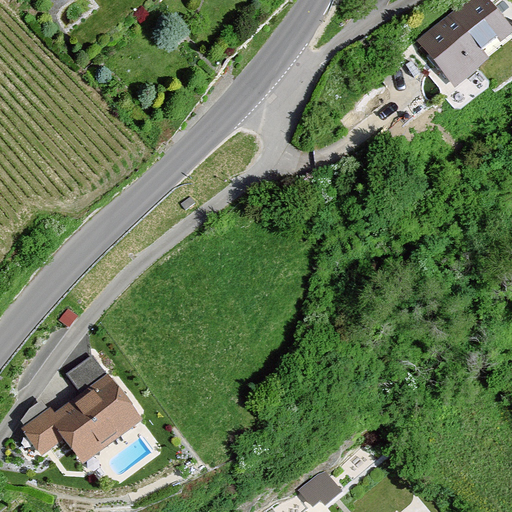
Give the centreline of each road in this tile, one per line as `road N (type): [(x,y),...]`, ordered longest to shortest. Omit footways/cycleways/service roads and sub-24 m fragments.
road 1 (residential): [(258,76),(273,134),(264,162),(115,287),(0,432)]
road 2 (tertiary): [(258,76),(66,266),(0,346)]
road 3 (residential): [(258,76),(318,56),(407,0)]
